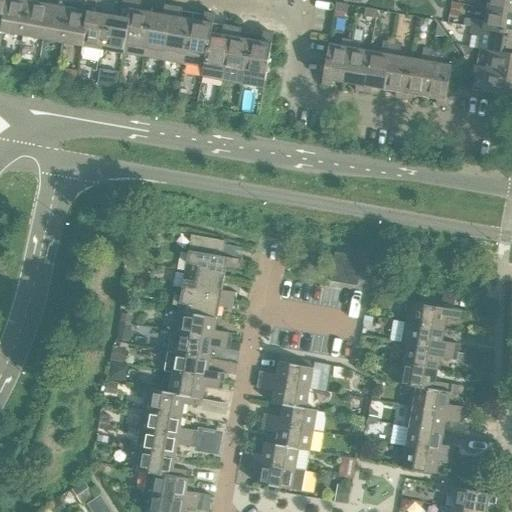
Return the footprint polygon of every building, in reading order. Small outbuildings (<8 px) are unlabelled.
[(0,0),(0,51),(120,73),(123,53),(122,53),(131,0),(0,0)] [(143,57),(151,13),(139,11),(141,1),(134,0),(132,0),(123,53),(143,57)] [(511,0),(487,0),(486,9),(511,13),(511,0)] [(346,14),(348,5),(336,3),(334,11),(346,14)] [(164,60),(173,7),(164,5),(162,15),(151,13),(143,57),(164,60)] [(184,64),(192,20),(181,18),(182,8),(173,7),(164,60),(184,64)] [(376,19),(377,10),(365,8),(363,17),(376,19)] [(511,13),(486,9),(484,21),(471,18),(470,27),(511,34),(511,13)] [(204,67),(210,33),(211,33),(214,14),(204,12),(202,22),(192,20),(184,64),(203,67),(204,67)] [(223,80),(232,27),(223,25),(221,35),(211,33),(210,33),(204,67),(203,67),(201,76),(223,80)] [(243,84),(250,40),(239,38),(241,29),(232,27),(223,80),(243,84)] [(511,34),(470,27),(468,35),(481,37),(479,50),(483,51),(511,55),(511,34)] [(263,88),(273,34),(263,32),(261,42),(250,40),(243,84),(263,88)] [(344,82),(351,41),(341,39),(340,46),(328,44),(321,85),(330,86),(331,80),(344,82)] [(363,92),(370,51),(359,49),(360,42),(351,41),(344,82),(356,84),(355,90),(363,92)] [(384,89),(392,43),(383,41),(380,53),(370,51),(363,92),(371,93),(372,87),(384,89)] [(403,99),(410,58),(399,56),(401,45),(392,43),(384,89),(396,91),(395,97),(403,99)] [(424,96),(432,50),(423,48),(421,60),(410,58),(403,99),(411,100),(412,94),(424,96)] [(444,106),(451,66),(439,64),(441,52),(432,50),(424,96),(436,99),(435,104),(444,106)] [(511,55),(483,51),(481,66),(476,66),(475,72),(479,73),(477,88),(472,87),(471,90),(505,96),(503,106),(511,108),(511,55)] [(221,256),(224,241),(191,235),(188,251),(221,256)] [(224,278),(226,265),(230,265),(230,267),(241,269),(243,260),(221,256),(188,251),(185,271),(224,278)] [(357,286),(362,257),(335,252),(330,281),(357,286)] [(222,292),(224,278),(185,271),(181,291),(236,301),(237,293),(226,291),(226,292),(222,292)] [(217,319),(219,305),(223,306),(223,307),(234,309),(236,301),(181,291),(177,312),(217,319)] [(444,329),(446,316),(450,316),(450,318),(463,320),(465,312),(408,302),(405,322),(444,329)] [(214,332),(217,319),(177,312),(174,332),(230,342),(232,334),(219,331),(218,333),(214,332)] [(442,343),(444,329),(405,322),(401,343),(457,352),(459,344),(446,342),(446,344),(442,343)] [(230,342),(174,332),(171,332),(167,351),(210,359),(212,345),(216,346),(216,347),(229,350),(230,342)] [(437,370),(439,356),(443,357),(443,358),(456,361),(457,352),(401,343),(406,344),(402,363),(437,370)] [(210,359),(167,351),(164,371),(172,373),(223,382),(225,374),(212,371),(211,373),(207,372),(210,359)] [(309,389),(313,368),(314,363),(279,357),(276,376),(272,375),(272,374),(259,371),(258,380),(309,389)] [(435,383),(437,370),(402,363),(399,384),(411,386),(450,393),(452,385),(439,382),(439,384),(435,383)] [(203,398),(205,385),(209,386),(209,387),(222,390),(223,382),(172,373),(168,392),(203,398)] [(306,409),(306,408),(309,389),(258,380),(256,388),(269,390),(270,388),(274,389),(271,403),(282,405),(306,409)] [(448,406),(450,393),(411,386),(408,406),(464,416),(465,408),(452,405),(452,406),(448,406)] [(182,416),(185,402),(188,403),(188,405),(201,407),(203,398),(168,392),(146,388),(143,409),(182,416)] [(313,431),(317,410),(306,408),(306,409),(282,405),(280,418),(276,417),(276,416),(263,414),(262,422),(313,431)] [(443,434),(446,419),(450,420),(449,421),(462,424),(464,416),(408,406),(404,426),(409,427),(443,434)] [(180,429),(182,416),(143,409),(139,429),(195,439),(197,431),(184,429),(184,430),(180,429)] [(310,451),(313,431),(262,422),(260,430),(273,432),(274,430),(278,431),(275,444),(275,445),(299,449),(310,451)] [(441,446),(443,434),(409,427),(405,445),(457,456),(458,448),(445,446),(445,447),(441,446)] [(175,457),(177,442),(181,443),(181,445),(194,447),(195,439),(139,429),(135,450),(175,457)] [(295,469),(299,449),(275,445),(275,444),(264,442),(262,456),(258,456),(258,454),(245,452),(244,460),(295,469)] [(436,473),(438,459),(442,460),(442,462),(455,464),(457,456),(405,445),(402,467),(436,473)] [(173,470),(175,457),(135,450),(132,470),(154,474),(188,480),(190,471),(177,469),(177,470),(173,470)] [(292,489),(295,469),(244,460),(242,468),(255,470),(255,469),(259,469),(257,483),(292,489)] [(186,493),(188,480),(154,474),(150,493),(202,502),(203,494),(190,492),(190,493),(186,493)] [(496,502),(497,494),(443,485),(442,494),(454,496),(452,508),(475,511),(486,511),(489,501),(496,502)] [(150,493),(147,511),(182,511),(184,506),(188,506),(188,508),(201,510),(202,502),(150,493)]
